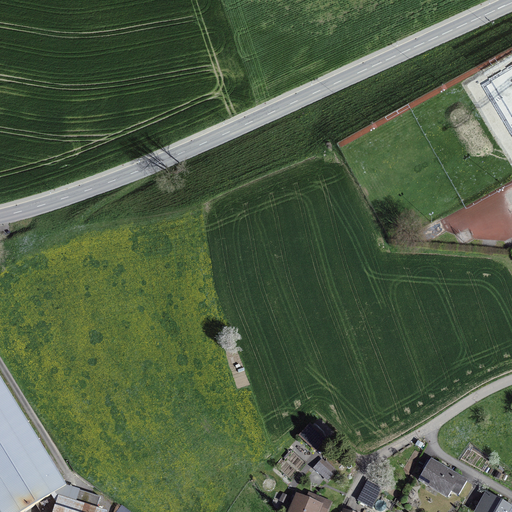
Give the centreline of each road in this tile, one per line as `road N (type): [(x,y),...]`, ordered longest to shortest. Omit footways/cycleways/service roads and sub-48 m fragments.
road 1 (tertiary): [(0,217),(191,149),(511,2)]
road 2 (track): [(71,476),(0,363)]
road 3 (residential): [(322,427),(364,462),(424,431)]
